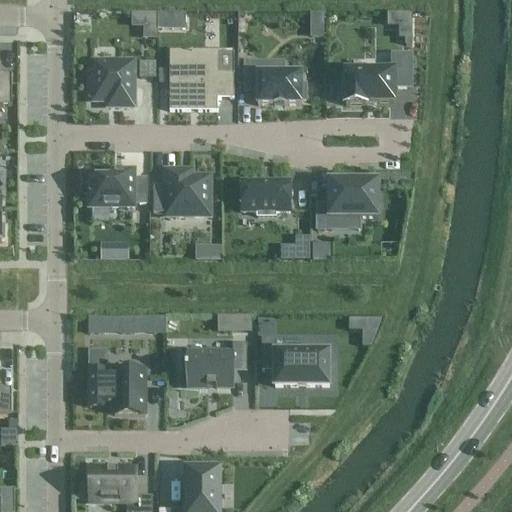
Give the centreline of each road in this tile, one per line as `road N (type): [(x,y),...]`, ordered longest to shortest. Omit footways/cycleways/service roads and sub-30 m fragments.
road 1 (residential): [(290,139),(56,138)]
road 2 (residential): [(54,442),(176,441),(234,427),(284,428)]
road 3 (residential): [(290,139),(311,127),(389,126),(391,155),(326,155)]
road 4 (residential): [(55,319),(56,138)]
road 5 (secondary): [(511,371),(484,424),(407,511)]
road 6 (residential): [(54,442),(55,319)]
road 7 (residential): [(56,138),(57,17)]
